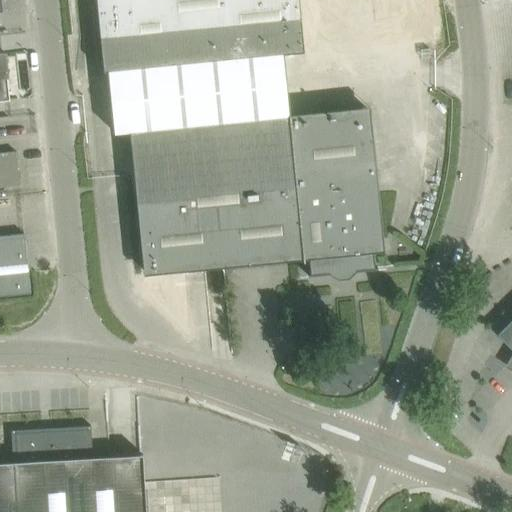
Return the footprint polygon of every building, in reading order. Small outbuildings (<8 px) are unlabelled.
[(370,111),(364,107),(289,114),(284,54),(299,52),(303,47),(298,0),(95,0),(103,67),(107,71),(113,132),(118,136),(129,135),(143,270),(148,274),(308,258),(310,274),(308,274),(308,275),(329,273),(338,279),(348,278),(356,270),(377,268),(377,267),(374,267),(373,252),(379,251),(383,246),(370,111)] [(8,78),(6,56),(6,55),(6,54),(5,53),(4,52),(2,52),(0,52),(0,100),(9,100),(6,78),(8,78)] [(0,187),(19,185),(16,151),(0,152),(0,187)] [(0,296),(30,293),(24,234),(0,236),(0,296)] [(511,318),(496,334),(511,349),(511,318)] [(0,462),(0,511),(145,511),(143,454),(140,455),(92,457),(91,425),(11,430),(13,462),(0,462)]
